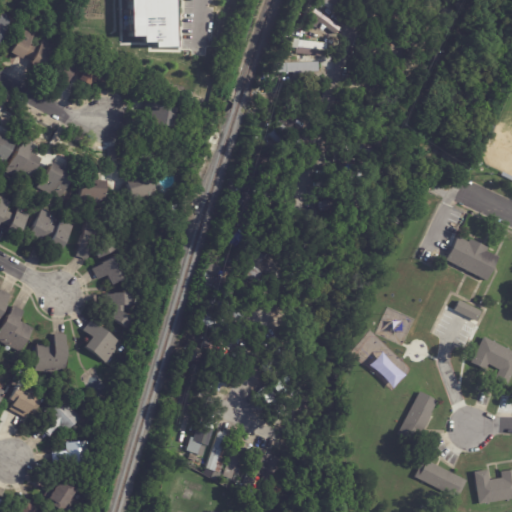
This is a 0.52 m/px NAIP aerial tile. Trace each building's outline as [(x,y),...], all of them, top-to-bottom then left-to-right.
[(125,0),(126,35),(139,35),(139,41),(150,41),(150,47),(171,47),(170,0),(125,0)] [(342,5),(338,9),(333,6),(329,11),(323,7),(321,9),(313,3),(315,0),(336,0),(342,4),(342,5)] [(338,29),(331,40),(321,33),(322,31),(315,27),(315,28),(302,19),(303,17),(299,14),(306,4),(340,28),(338,29)] [(0,14),(10,20),(0,40),(0,14)] [(23,28),(35,34),(30,43),(39,47),(43,39),(53,44),(40,69),(28,63),(31,58),(24,55),(21,59),(10,53),(23,28)] [(405,48),(381,57),(376,43),(404,32),(409,46),(405,48)] [(319,44),(318,56),(298,53),(299,48),(297,48),(297,49),(286,48),(287,38),(320,42),(319,44)] [(79,81),(76,80),(78,77),(71,73),(64,84),(53,77),(68,53),(79,60),(76,64),(83,68),(86,63),(106,76),(101,84),(94,80),(92,84),(89,82),(87,86),(79,81)] [(317,63),(318,71),(272,73),(272,63),(317,62),(317,63)] [(370,88),(348,82),(352,68),(385,77),(382,91),(370,88)] [(142,110),(143,99),(160,102),(159,107),(175,109),(173,128),(149,125),(150,117),(141,116),(142,110)] [(306,138),(302,143),(299,141),(297,143),(293,140),(291,143),(268,122),(278,111),(307,137),(306,138)] [(368,131),(332,131),(332,120),(368,119),(368,131)] [(490,139),(486,137),(492,123),(496,125),(490,139)] [(0,169),(0,129),(1,127),(18,135),(10,145),(11,145),(0,169)] [(298,155),(293,161),(268,135),(274,129),(299,155),(298,155)] [(33,144),(27,153),(38,160),(25,183),(5,172),(17,148),(18,149),(24,138),(33,144)] [(335,161),(334,153),(377,148),(378,158),(335,163),(335,161)] [(291,190),(285,194),(267,166),(266,167),(260,156),(269,150),(292,189),(291,190)] [(64,164),(75,169),(59,200),(36,188),(49,164),(60,170),(63,163),(64,164)] [(325,179),(324,173),(318,173),(318,167),(359,166),(359,178),(325,179)] [(92,171),(92,181),(103,182),(101,207),(77,205),(79,169),(92,170),(92,171)] [(511,177),(511,181),(500,176),(502,172),(511,177)] [(123,186),(122,182),(146,176),(152,202),(136,206),(134,197),(126,199),(123,186)] [(280,215),(272,222),(241,184),(251,176),(282,213),(280,215)] [(321,212),(318,212),(317,202),(371,194),(373,203),(321,212)] [(4,234),(8,225),(0,221),(0,198),(10,203),(6,210),(16,214),(19,207),(30,213),(17,240),(4,234)] [(275,233),(267,240),(237,207),(246,199),(276,232),(275,233)] [(58,252),(46,245),(47,242),(40,238),(38,241),(27,234),(41,210),(52,217),(48,224),(57,229),(61,221),(72,227),(58,252)] [(267,255),(262,259),(238,231),(244,226),(268,254),(267,255)] [(86,260),(74,258),(76,247),(75,247),(79,229),(91,232),(86,260)] [(456,236),(466,241),(468,237),(486,247),(485,250),(497,256),(485,280),(443,258),(455,235),(456,236)] [(112,249),(93,260),(88,250),(108,240),(112,249)] [(262,274),(258,280),(234,260),(239,254),(263,273),(262,274)] [(95,281),(89,270),(98,265),(97,264),(113,255),(125,277),(108,286),(103,277),(95,281)] [(253,293),(245,302),(219,281),(227,270),(254,292),(253,293)] [(0,291),(10,298),(0,315),(0,291)] [(130,323),(133,325),(129,331),(101,316),(100,295),(133,294),(134,307),(119,307),(119,315),(130,323)] [(244,313),(240,320),(235,317),(231,323),(215,314),(218,308),(211,304),(215,297),(244,313)] [(452,311),(476,321),(480,311),(456,301),(452,311)] [(13,307),(22,312),(17,320),(32,329),(18,353),(0,342),(0,326),(12,306),(13,307)] [(234,344),(229,350),(210,334),(218,325),(213,321),(217,317),(242,337),(237,343),(236,341),(234,344)] [(82,330),(88,321),(120,344),(112,354),(107,350),(100,361),(82,348),(89,337),(81,332),(82,330)] [(53,335),(65,335),(63,373),(34,372),(36,345),(51,345),(52,335),(53,335)] [(494,378),(498,370),(486,363),(483,368),(469,361),(482,336),(511,351),(511,373),(506,385),(494,378)] [(285,344),(296,361),(289,366),(273,343),(280,338),(285,344)] [(230,363),(226,366),(202,345),(207,339),(232,361),(230,363)] [(267,355),(272,352),(287,375),(280,380),(264,357),(267,355)] [(266,377),(260,367),(267,363),(285,393),(279,397),(266,377)] [(227,382),(225,387),(221,386),(218,392),(202,385),(204,380),(194,376),(198,368),(227,380),(227,382)] [(256,392),(264,386),(283,408),(278,412),(282,416),(275,421),(253,395),(256,392)] [(25,417),(24,418),(9,410),(12,404),(7,401),(13,389),(38,402),(31,414),(28,412),(25,417)] [(429,414),(414,443),(396,433),(418,391),(436,400),(429,414)] [(73,423),(63,433),(58,428),(47,439),(35,427),(46,416),(42,412),(57,397),(65,405),(66,403),(72,409),(71,411),(78,418),(73,423)] [(182,408),(191,411),(179,449),(170,446),(182,408)] [(202,432),(207,433),(200,457),(194,455),(195,454),(185,451),(186,447),(187,447),(188,444),(190,445),(195,429),(202,432)] [(223,434),(225,435),(223,440),(230,443),(218,475),(203,470),(216,435),(219,436),(220,433),(223,434)] [(247,444),(248,444),(247,448),(252,450),(246,468),(236,465),(231,480),(222,477),(235,439),(244,442),(244,443),(247,444)] [(64,462),(63,444),(85,443),(86,474),(67,475),(66,465),(64,465),(64,462)] [(265,453),(262,460),(269,462),(266,469),(260,466),(252,489),(243,486),(257,448),(266,451),(265,453)] [(189,454),(195,457),(193,462),(187,459),(189,454)] [(437,466),(466,481),(457,499),(412,477),(422,458),(437,466)] [(472,471),(486,469),(488,479),(500,477),(499,471),(511,468),(511,497),(477,503),(472,471)] [(65,511),(53,511),(41,504),(56,481),(76,494),(65,511)] [(17,511),(15,505),(30,501),(33,511),(17,511)]
